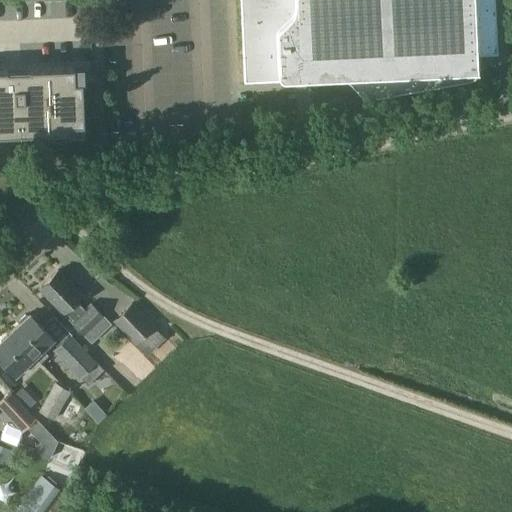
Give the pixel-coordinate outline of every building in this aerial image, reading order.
[(238,0),(243,81),(293,79),(309,78),(332,77),(337,78),(342,80),(347,82),(351,86),(357,93),(362,97),(372,98),(468,81),(475,77),(477,71),(476,54),(497,53),(494,0),(238,0)] [(0,134),(69,131),(69,124),(83,123),(81,66),(0,68),(0,134)] [(80,294),(57,269),(37,287),(61,312),(90,342),(109,322),(89,301),(83,308),(74,300),(80,294)] [(130,301),(111,320),(134,343),(135,342),(146,354),(164,337),(152,325),(153,324),(130,301)] [(20,322),(10,331),(32,355),(38,361),(47,354),(40,347),(51,337),(39,324),(39,321),(34,315),(30,315),(29,313),(28,314),(26,314),(19,320),(20,322)] [(10,331),(0,340),(0,358),(13,373),(24,363),(32,355),(10,331)] [(90,385),(106,371),(72,333),(54,350),(80,378),(82,377),(90,385)] [(137,376),(146,364),(124,347),(115,359),(137,376)] [(56,385),(41,412),(56,421),(71,394),(56,385)] [(11,392),(0,403),(0,405),(25,430),(36,418),(28,410),(14,395),(11,392)] [(97,422),(106,413),(93,399),(84,408),(97,422)] [(57,441),(49,432),(30,450),(49,458),(57,441)] [(42,476),(16,511),(44,511),(61,490),(42,476)]
